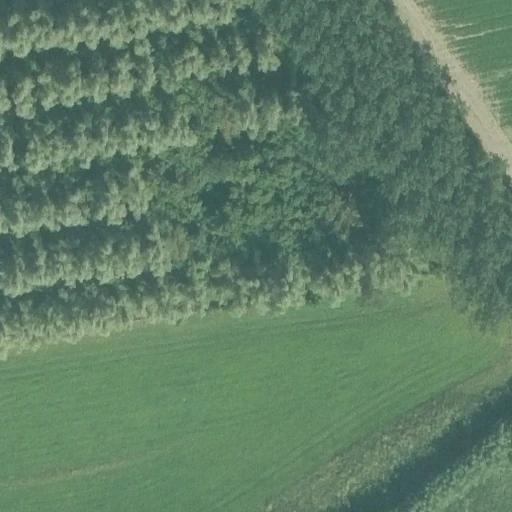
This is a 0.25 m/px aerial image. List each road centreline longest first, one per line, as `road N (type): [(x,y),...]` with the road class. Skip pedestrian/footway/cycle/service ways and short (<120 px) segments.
road 1 (track): [(503,236),(0,314)]
road 2 (unclassified): [(511,249),(345,0)]
